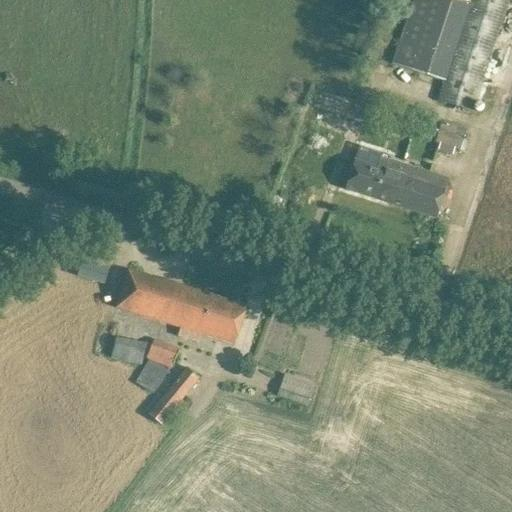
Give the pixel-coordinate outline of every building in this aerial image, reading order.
[(481,98),(511,0),(473,0),(472,5),(455,0),(412,0),(391,64),(443,81),(437,100),(473,112),(478,97),(481,98)] [(399,108),(390,133),(406,138),(414,114),(399,108)] [(465,130),(440,122),(434,144),(459,152),(465,130)] [(436,219),(442,200),(448,180),(380,158),(377,168),(354,161),(345,190),(436,219)] [(103,285),(107,270),(82,262),(77,277),(103,285)] [(198,344),(200,335),(234,345),(246,307),(128,271),(116,309),(179,328),(177,337),(198,344)] [(109,365),(129,369),(130,363),(141,366),(146,344),(115,337),(109,365)] [(145,359),(170,368),(177,349),(153,339),(145,359)] [(148,360),(134,384),(153,395),(168,372),(148,360)] [(198,379),(185,369),(148,415),(160,425),(198,379)] [(314,387),(284,376),(277,395),(308,406),(314,387)]
